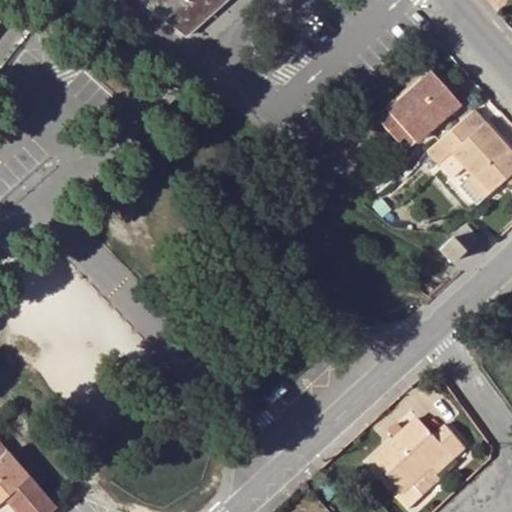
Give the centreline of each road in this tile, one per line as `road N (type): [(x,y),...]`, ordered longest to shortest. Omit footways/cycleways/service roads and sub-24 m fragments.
road 1 (residential): [(256,492),(429,327)]
road 2 (unknown): [(509,72),(387,180)]
road 3 (residential): [(511,436),(429,327)]
